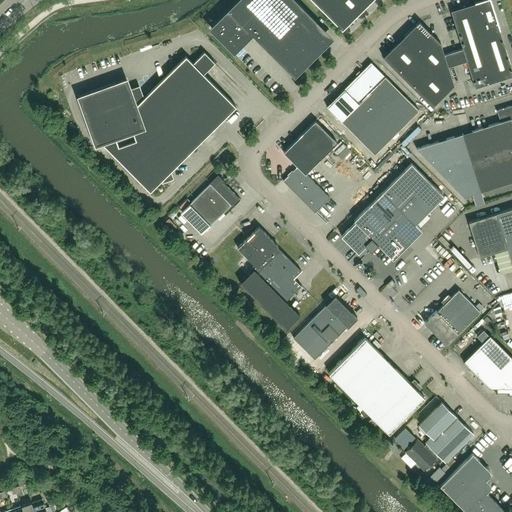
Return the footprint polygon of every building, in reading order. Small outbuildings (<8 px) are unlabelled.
[(316,21),(295,0),(239,0),(211,28),(219,37),(218,38),(233,54),(236,51),(231,47),(247,30),(252,35),(294,77),(321,50),(326,46),(308,28),(316,21)] [(371,0),(312,0),(342,29),(371,0)] [(511,76),(511,69),(490,0),(483,0),(450,11),(462,49),(453,52),(457,64),(463,62),(466,61),(468,67),(475,88),(511,76)] [(457,64),(453,52),(444,54),(440,43),(419,21),(383,57),(432,107),(454,85),(448,67),(457,64)] [(178,164),(215,127),(223,118),(236,106),(200,71),(211,60),(212,59),(204,52),(193,63),(186,56),(143,98),(139,86),(130,89),(126,79),(117,83),(117,82),(88,93),(78,97),(96,144),(101,142),(107,148),(150,191),(162,179),(162,181),(172,178),(171,174),(170,171),(178,164)] [(419,110),(385,76),(371,62),(326,106),(340,120),(374,154),(419,110)] [(429,147),(420,149),(434,175),(442,173),(450,189),(458,187),(458,188),(464,199),(470,197),(469,193),(477,191),(477,194),(481,192),(479,189),(497,185),(495,186),(496,189),(511,185),(511,107),(496,111),(500,126),(452,137),(448,130),(427,134),(429,147)] [(234,113),(226,124),(231,128),(239,117),(234,113)] [(297,166),(283,180),(315,212),(330,197),(306,173),(337,142),(315,120),(283,152),(297,166)] [(345,161),(353,154),(348,149),(340,156),(345,161)] [(415,224),(443,195),(411,163),(354,220),(355,221),(341,236),(358,253),(366,244),(372,250),(378,244),(393,259),(422,230),(415,224)] [(225,214),(240,199),(223,182),(224,181),(218,174),(209,183),(210,183),(189,204),(181,211),(203,232),(223,212),(225,214)] [(511,208),(496,213),(468,222),(479,257),(507,248),(511,265),(511,208)] [(172,214),(167,220),(173,226),(179,220),(172,214)] [(300,285),(294,278),(301,271),(294,263),(277,246),(278,245),(259,226),(237,248),(256,266),(253,268),(239,282),(285,328),(299,314),(286,301),(294,293),(301,285),(300,285)] [(404,268),(391,279),(395,283),(408,272),(404,268)] [(390,288),(395,283),(391,279),(386,284),(390,288)] [(296,303),(306,293),(302,289),(292,298),(296,303)] [(446,345),(480,311),(458,289),(437,311),(436,310),(424,322),(428,327),(446,345)] [(314,359),(347,326),(356,317),(335,296),(293,337),(314,359)] [(511,302),(498,307),(510,345),(511,344),(511,302)] [(511,357),(490,335),(489,336),(483,329),(477,336),(483,342),(463,361),(470,368),(479,378),(481,380),(489,388),(496,388),(496,394),(511,393),(511,357)] [(499,332),(496,336),(504,342),(507,338),(499,332)] [(425,398),(364,337),(328,373),(389,433),(425,398)] [(474,434),(454,414),(442,402),(419,425),(421,427),(426,431),(431,436),(425,442),(427,444),(425,447),(417,439),(405,451),(424,469),(438,455),(441,458),(445,462),(474,434)] [(404,425),(392,437),(403,447),(414,435),(404,425)] [(477,426),(473,429),(480,437),(484,433),(477,426)] [(421,427),(417,430),(422,435),(426,431),(421,427)] [(489,451),(497,444),(490,436),(482,443),(489,451)] [(394,442),(389,447),(396,454),(402,449),(394,442)] [(489,489),(492,486),(492,485),(492,484),(493,484),(493,483),(493,482),(492,482),(492,481),(492,480),(492,479),(489,476),(490,475),(490,474),(490,473),(490,472),(490,471),(490,470),(489,470),(489,469),(477,458),(472,453),(440,485),(466,511),(467,511),(468,511),(505,511),(486,492),(489,489)] [(439,466),(425,480),(431,486),(445,473),(439,466)] [(51,499),(48,500),(50,505),(53,504),(58,503),(56,497),(51,499)] [(35,511),(47,511),(42,498),(31,502),(33,506),(35,511)] [(35,511),(33,506),(31,502),(21,505),(23,509),(23,511),(35,511)]
